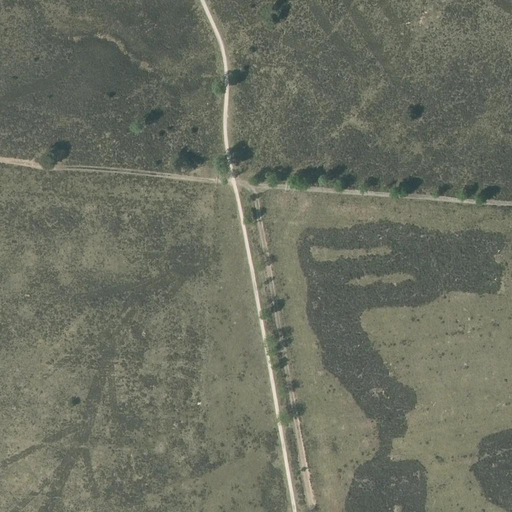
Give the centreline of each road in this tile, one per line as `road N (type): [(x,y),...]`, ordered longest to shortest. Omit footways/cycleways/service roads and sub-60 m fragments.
road 1 (track): [(252,184),(311,511)]
road 2 (track): [(511,205),(252,184)]
